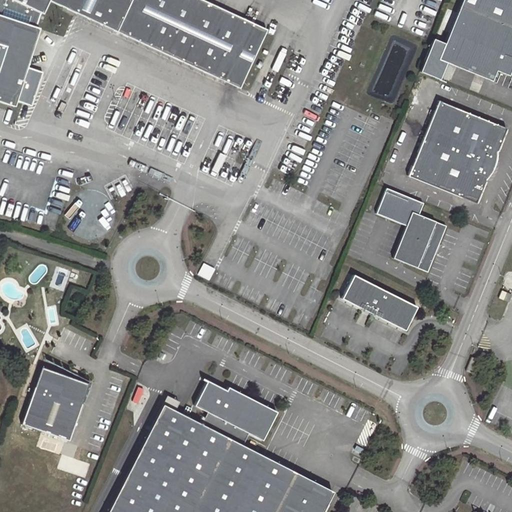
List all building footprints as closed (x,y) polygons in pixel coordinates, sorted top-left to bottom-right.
[(19,76),(30,45),(33,43),(33,41),(32,39),(36,25),(41,12),(44,13),(49,0),(52,0),(242,85),(269,24),(214,0),(0,0),(0,99),(15,105),(24,78),(19,76)] [(511,0),(463,0),(461,7),(445,46),(498,68),(497,71),(511,76),(511,73),(511,0)] [(41,26),(36,25),(32,39),(33,41),(33,43),(30,45),(19,76),(24,78),(41,26)] [(497,71),(498,68),(445,46),(431,40),(418,71),(438,79),(445,62),(493,82),(497,71)] [(408,176),(476,204),(486,180),(487,179),(489,177),(491,175),(493,171),(495,168),(496,164),(497,160),(498,156),(498,152),(507,129),(439,101),(408,176)] [(427,274),(447,227),(418,215),(423,204),(386,188),(375,213),(406,226),(392,260),(427,274)] [(215,268),(204,262),(196,276),(208,282),(215,268)] [(405,332),(416,309),(353,276),(341,300),(405,332)] [(511,295),(501,290),(498,298),(508,302),(511,295)] [(471,371),(476,359),(470,357),(465,368),(471,371)] [(72,377),(41,366),(21,422),(68,440),(88,383),(76,379),(78,374),(73,373),(72,377)] [(160,405),(105,511),(319,511),(330,491),(240,445),(246,434),(259,440),(274,412),(225,387),(223,390),(200,378),(199,380),(203,382),(191,406),(205,413),(199,424),(160,405)]
